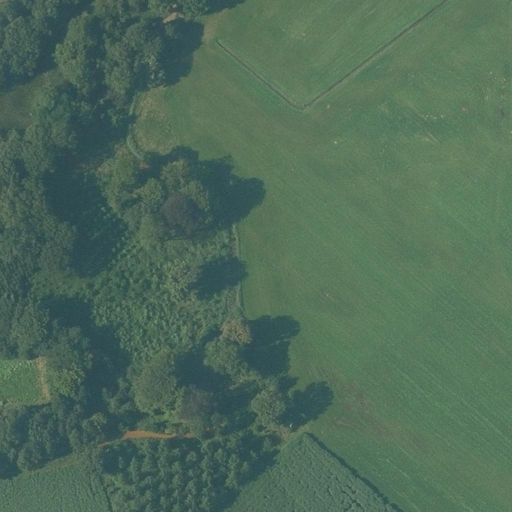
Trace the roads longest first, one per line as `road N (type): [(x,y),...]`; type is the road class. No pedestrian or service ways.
road 1 (track): [(0,468),(128,434),(220,439),(261,452),(295,429)]
road 2 (track): [(0,206),(179,0)]
